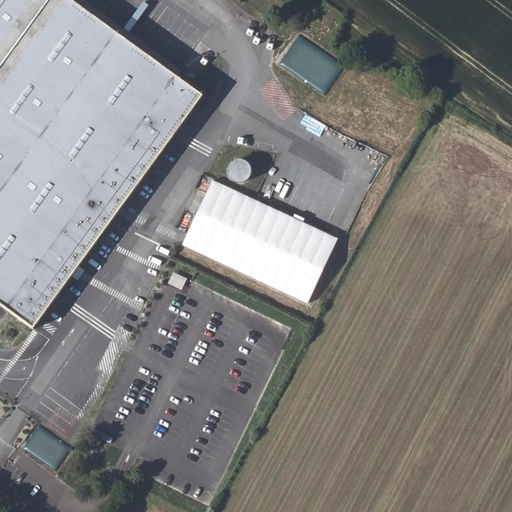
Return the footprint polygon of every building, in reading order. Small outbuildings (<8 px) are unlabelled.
[(219,112),(73,0),(0,0),(0,306),(45,341),(90,282),(219,112)] [(263,182),(277,189),(287,170),(274,162),(263,182)] [(235,191),(238,197),(242,199),(248,200),(253,199),(257,197),(260,193),(261,189),(261,184),(260,180),(256,175),(251,173),(244,173),(238,177),(235,182),(234,187),(235,191)] [(235,224),(251,230),(258,211),(242,205),(235,224)] [(182,288),(187,277),(174,272),(169,282),(182,288)]
